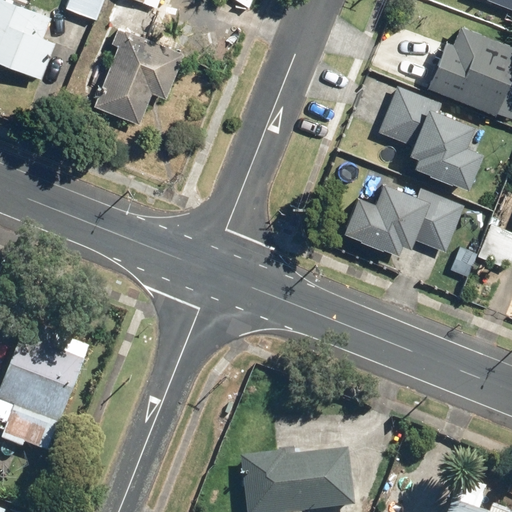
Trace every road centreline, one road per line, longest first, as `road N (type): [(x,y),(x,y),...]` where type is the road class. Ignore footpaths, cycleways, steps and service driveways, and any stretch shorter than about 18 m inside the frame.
road 1 (tertiary): [(211,272),(511,391)]
road 2 (residential): [(211,272),(319,0)]
road 3 (residential): [(118,511),(211,272)]
road 4 (tertiary): [(0,187),(211,272)]
